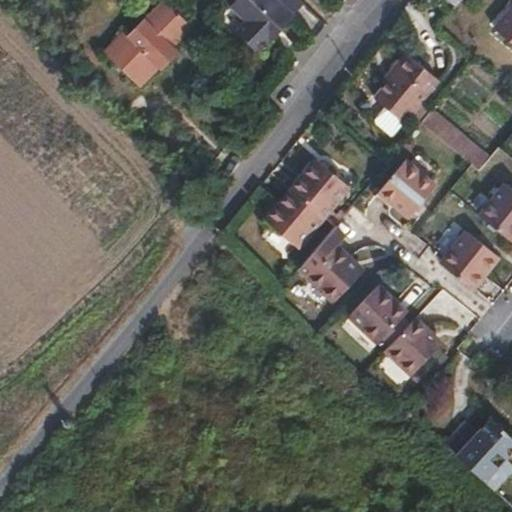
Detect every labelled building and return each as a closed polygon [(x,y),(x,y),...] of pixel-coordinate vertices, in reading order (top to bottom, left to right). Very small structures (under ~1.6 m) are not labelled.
[(181,52),(200,33),(166,0),(131,0),(138,7),(140,4),(146,8),(154,0),(166,11),(136,43),(165,72),(169,74),(185,57),(181,52)] [(260,51),(296,14),(281,0),(233,0),(231,3),(247,18),(252,23),(241,34),(260,51)] [(511,4),(494,25),(511,39),(511,4)] [(241,34),(252,23),(247,18),(236,30),(241,34)] [(165,72),(136,43),(130,36),(111,56),(148,90),(165,72)] [(378,102),(413,59),(406,54),(392,70),(396,73),(385,85),(374,99),(378,102)] [(421,101),(439,79),(413,59),(378,102),(403,122),(407,117),(421,101)] [(385,85),(396,73),(392,70),(381,81),(385,85)] [(419,123),(431,109),(421,101),(407,117),(417,126),(419,123)] [(461,132),(432,108),(431,109),(419,123),(447,146),(461,132)] [(477,171),(490,155),(461,132),(447,146),(472,166),(477,171)] [(300,195),(321,170),(326,164),(318,158),(293,190),(300,195)] [(327,217),(351,185),(339,176),(344,170),(334,162),(330,167),(326,164),(321,170),(300,195),(327,217)] [(379,191),(410,217),(435,187),(404,162),(379,191)] [(511,240),(511,238),(511,187),(506,183),(479,215),(511,240)] [(274,227),(300,195),(293,190),(267,222),(274,227)] [(301,250),(327,217),(300,195),(274,227),(301,250)] [(486,275),(500,257),(468,232),(444,263),(443,266),(476,291),(480,294),(492,279),(486,275)] [(314,267),(342,293),(370,263),(343,237),(314,267)] [(382,336),(402,313),(405,309),(380,286),(350,317),(377,340),(382,336)] [(441,328),(454,306),(436,295),(422,317),(441,328)] [(390,344),(411,321),(402,313),(382,336),(390,344)] [(445,345),(414,318),(411,321),(390,344),(386,349),(416,377),(445,345)] [(498,491),(511,476),(511,435),(494,419),(483,432),(474,441),(462,431),(449,446),(498,491)] [(483,432),(471,420),(462,431),(474,441),(483,432)]
